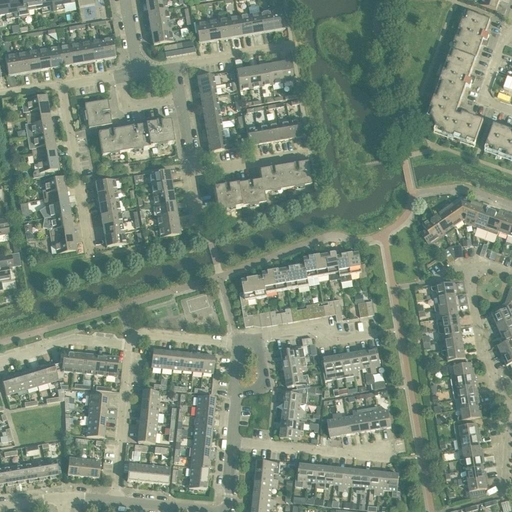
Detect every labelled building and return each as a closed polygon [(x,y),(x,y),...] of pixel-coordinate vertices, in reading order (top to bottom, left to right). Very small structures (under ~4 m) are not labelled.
[(14,1),(7,2),(6,0),(0,0),(0,16),(5,16),(6,20),(17,19),(14,1)] [(27,12),(34,11),(32,0),(20,0),(21,0),(14,1),(17,19),(28,17),(27,12)] [(50,0),(32,0),(34,11),(41,10),(41,14),(53,13),(50,0)] [(63,6),(70,5),(69,0),(50,0),(53,13),(64,11),(63,6)] [(167,11),(165,0),(146,3),(147,14),(167,11)] [(498,8),(500,2),(495,0),(482,0),(480,7),(504,15),(506,11),(498,8)] [(284,30),(281,10),(270,12),(273,32),(284,30)] [(169,21),(167,11),(147,14),(149,24),(169,21)] [(273,32),(270,12),(259,14),(262,33),(273,32)] [(465,13),(451,52),(476,61),(482,45),(485,46),(487,42),(488,40),(489,36),(486,35),(490,22),(465,13)] [(262,33),(259,14),(249,15),(252,35),(262,33)] [(252,35),(249,15),(238,17),(241,37),(252,35)] [(241,37),(238,17),(227,19),(230,39),(241,37)] [(230,39),(227,19),(217,21),(220,41),(230,39)] [(171,32),(169,21),(149,24),(151,35),(171,32)] [(220,41),(217,21),(206,23),(209,43),(220,41)] [(209,43),(206,23),(195,25),(198,44),(209,43)] [(63,29),(55,31),(56,34),(57,40),(64,39),(63,33),(63,29)] [(172,43),(171,32),(151,35),(153,46),(172,43)] [(115,59),(111,39),(101,41),(104,61),(115,59)] [(104,61),(101,41),(90,43),(93,62),(104,61)] [(93,62),(90,43),(79,44),(83,64),(93,62)] [(183,56),(189,55),(187,43),(181,44),(183,56)] [(83,64),(79,44),(69,46),(72,66),(83,64)] [(177,57),(183,56),(181,44),(175,45),(177,57)] [(171,58),(177,57),(175,45),(169,46),(171,58)] [(72,66),(69,46),(58,48),(62,68),(72,66)] [(62,68),(58,48),(47,50),(51,70),(62,68)] [(51,70),(47,50),(37,52),(40,72),(51,70)] [(40,72),(37,52),(26,54),(29,73),(40,72)] [(451,52),(437,92),(462,101),(467,88),(470,89),(471,85),(472,83),(474,79),(470,78),(476,61),(451,52)] [(29,73),(26,54),(16,55),(19,75),(29,73)] [(19,75),(16,55),(5,57),(8,77),(19,75)] [(293,82),(290,62),(279,64),(279,67),(282,84),(293,82)] [(282,84),(279,67),(279,64),(268,66),(272,86),(282,84)] [(272,86),(268,66),(258,68),(258,71),(261,87),(272,86)] [(261,87),(258,71),(258,68),(247,70),(250,89),(261,87)] [(250,89),(247,70),(236,72),(239,91),(250,89)] [(199,89),(215,87),(213,76),(197,78),(199,89)] [(201,100),(217,97),(215,87),(199,89),(201,100)] [(457,113),(462,101),(437,92),(427,118),(432,120),(436,129),(434,133),(475,148),(484,123),(457,113)] [(49,116),(47,106),(46,97),(21,101),(23,114),(25,113),(26,120),(49,116)] [(202,111),(218,108),(217,97),(201,100),(202,111)] [(107,101),(84,105),(84,106),(86,114),(87,121),(88,130),(111,126),(110,117),(108,110),(107,102),(107,101)] [(204,121),(220,119),(218,108),(202,111),(204,121)] [(52,134),(51,125),(49,116),(26,120),(27,126),(25,126),(27,138),(52,134)] [(206,132),(222,129),(220,119),(204,121),(206,132)] [(292,139),(303,138),(300,121),(289,123),(292,139)] [(157,124),(146,126),(150,149),(161,147),(173,145),(169,122),(157,124)] [(281,141),(292,139),(289,123),(278,125),(281,141)] [(270,143),(281,141),(278,125),(267,127),(270,143)] [(134,128),(122,130),(126,154),(138,151),(150,149),(146,126),(134,128)] [(260,145),(270,143),(267,127),(257,129),(260,145)] [(511,133),(494,127),(485,152),(511,161),(511,133)] [(208,143),(224,140),(222,129),(206,132),(208,143)] [(249,147),(260,145),(257,129),(246,131),(249,147)] [(110,133),(98,135),(102,158),(114,156),(126,154),(122,130),(110,133)] [(55,152),(54,142),(52,134),(27,138),(29,151),(31,151),(32,156),(55,152)] [(209,154),(226,151),(224,140),(208,143),(209,154)] [(58,171),(57,162),(55,152),(32,156),(34,165),(37,165),(38,171),(36,171),(35,172),(33,173),(33,175),(33,177),(33,179),(55,176),(54,172),(58,171)] [(264,194),(311,186),(307,163),(259,171),(261,181),(213,189),(217,212),(265,204),(264,194)] [(170,182),(170,179),(168,171),(167,171),(168,172),(149,175),(151,186),(170,182)] [(46,191),(42,192),(44,201),(59,199),(67,198),(65,188),(63,179),(44,182),(46,191)] [(116,191),(115,181),(96,184),(96,183),(95,183),(97,195),(116,191)] [(172,193),(171,185),(170,182),(151,186),(152,196),(172,193)] [(118,202),(116,191),(97,195),(99,206),(118,202)] [(174,203),(174,200),(172,193),(152,196),(154,207),(174,203)] [(45,209),(39,212),(44,220),(70,216),(68,207),(67,198),(59,199),(44,201),(45,209)] [(465,222),(471,202),(465,199),(453,208),(463,222),(465,222)] [(120,213),(118,202),(99,206),(100,216),(120,213)] [(473,227),(481,205),(471,202),(465,222),(464,224),(464,225),(473,228),(473,227)] [(176,214),(175,207),(174,203),(154,207),(156,217),(176,214)] [(29,214),(27,204),(20,206),(21,215),(29,214)] [(463,222),(453,208),(451,205),(442,211),(455,228),(463,222)] [(485,232),(492,212),(489,211),(487,212),(487,213),(485,212),(486,207),(481,205),(473,227),(473,228),(482,231),(483,233),(485,234),(485,232)] [(456,229),(455,228),(442,211),(438,214),(441,218),(439,219),(437,218),(433,220),(444,235),(445,237),(445,236),(446,236),(450,237),(454,234),(454,230),(455,230),(456,229)] [(498,233),(505,214),(499,212),(498,217),(496,216),(496,215),(495,213),(492,212),(485,232),(485,234),(486,235),(489,234),(497,236),(498,234),(498,233)] [(122,223),(120,213),(100,216),(102,227),(122,223)] [(178,225),(177,222),(176,214),(156,217),(158,228),(178,225)] [(507,237),(511,223),(511,216),(505,214),(498,233),(498,234),(507,237)] [(44,220),(42,229),(49,231),(50,238),(65,235),(72,234),(71,224),(70,216),(44,220)] [(0,236),(10,235),(7,219),(0,220),(0,236)] [(444,235),(433,220),(431,222),(431,225),(430,226),(427,222),(422,225),(425,230),(421,233),(423,245),(427,244),(430,248),(438,242),(443,241),(442,237),(444,235)] [(123,234),(122,223),(102,227),(104,237),(123,234)] [(180,236),(178,228),(178,225),(158,228),(160,239),(180,236)] [(65,235),(50,238),(51,247),(55,246),(56,256),(75,253),(74,243),(72,234),(65,235)] [(125,245),(123,234),(104,237),(106,248),(125,245)] [(451,250),(447,252),(451,257),(454,255),(458,260),(458,259),(457,247),(450,248),(451,250)] [(0,292),(3,292),(1,283),(10,281),(8,269),(12,268),(20,267),(18,254),(0,257),(0,292)] [(336,255),(325,257),(328,276),(330,282),(341,280),(340,278),(339,274),(336,258),(337,258),(336,255)] [(351,276),(359,274),(360,280),(367,279),(365,266),(361,267),(358,255),(347,257),(351,276)] [(318,278),(319,278),(328,276),(325,257),(315,258),(318,278)] [(352,282),(351,276),(347,257),(337,258),(336,258),(339,274),(340,278),(341,280),(341,284),(352,282)] [(319,283),(319,278),(318,278),(315,258),(304,260),(305,267),(308,285),(319,283)] [(309,287),(308,285),(305,267),(295,269),(298,288),(309,287)] [(287,290),(298,288),(295,269),(284,271),(287,290)] [(277,292),(287,290),(284,271),(273,273),(277,292)] [(266,294),(277,292),(273,273),(263,275),(263,278),(266,294)] [(267,298),(266,294),(263,278),(253,280),(256,300),(267,298)] [(247,301),(256,300),(253,280),(242,282),(244,294),(239,295),(245,329),(253,327),(251,316),(247,317),(246,308),(248,307),(247,301)] [(437,299),(454,296),(454,292),(456,292),(455,285),(431,289),(431,292),(433,293),(436,293),(437,299)] [(434,310),(456,307),(454,296),(437,299),(438,305),(435,306),(434,307),(434,310)] [(337,323),(342,322),(339,301),(333,302),(335,316),(337,323)] [(330,317),(335,316),(333,302),(327,303),(330,317)] [(491,311),(494,316),(492,317),(496,327),(511,319),(511,305),(510,303),(491,311)] [(360,319),(368,317),(366,304),(358,305),(360,319)] [(309,321),(315,320),(312,306),(306,307),(309,321)] [(441,320),(458,318),(456,307),(434,310),(435,313),(437,315),(440,314),(441,320)] [(287,324),(293,323),(291,310),(285,311),(287,324)] [(266,328),(272,327),(270,313),(264,314),(266,328)] [(441,320),(437,321),(438,332),(460,328),(458,318),(441,320)] [(511,319),(496,327),(501,336),(511,330),(511,319)] [(460,328),(438,332),(439,334),(440,335),(443,335),(444,342),(461,339),(460,328)] [(511,342),(511,330),(501,336),(505,345),(511,342)] [(303,347),(313,346),(312,339),(301,341),(303,347)] [(441,353),(463,350),(461,339),(444,342),(445,348),(442,348),(441,350),(441,353)] [(511,353),(511,342),(505,345),(497,348),(502,358),(511,353)] [(282,362),(305,358),(303,349),(281,353),(282,362)] [(375,368),(380,367),(377,350),(368,352),(372,374),(376,374),(375,368)] [(448,363),(452,363),(465,360),(463,350),(441,353),(442,356),(444,357),(447,357),(448,363)] [(161,370),(163,353),(152,352),(151,369),(161,370)] [(368,375),(372,374),(368,352),(359,354),(362,371),(367,370),(368,375)] [(171,371),(173,354),(163,353),(161,370),(171,371)] [(510,366),(511,370),(511,353),(502,358),(506,368),(510,366)] [(182,372),(183,355),(173,354),(171,371),(182,372)] [(357,371),(362,371),(359,354),(350,355),(354,378),(358,377),(357,371)] [(72,375),(74,356),(63,355),(63,356),(60,355),(59,365),(53,367),(58,382),(58,381),(63,380),(63,374),(72,375)] [(192,373),(193,356),(183,355),(182,372),(192,373)] [(350,355),(341,357),(345,379),(354,378),(350,355)] [(83,376),(85,357),(74,356),(72,375),(83,376)] [(202,374),(204,357),(193,356),(192,373),(202,374)] [(94,377),(96,358),(85,357),(83,376),(94,377)] [(212,375),(214,358),(204,357),(202,374),(212,375)] [(345,379),(341,357),(332,358),(336,380),(345,379)] [(105,378),(106,359),(96,358),(94,377),(105,378)] [(284,371),(306,367),(305,358),(282,362),(284,371)] [(332,381),(336,380),(332,358),(323,360),(325,368),(322,369),(324,383),(332,382),(332,381)] [(116,379),(117,360),(106,359),(105,378),(116,379)] [(451,380),(474,376),(472,370),(471,370),(470,366),(466,366),(465,360),(452,363),(454,375),(451,375),(450,377),(451,380)] [(45,369),(43,370),(47,385),(58,382),(53,367),(51,368),(50,365),(45,367),(45,369)] [(285,380),(302,377),(302,372),(307,371),(306,367),(284,371),(285,380)] [(35,373),(32,373),(37,388),(47,385),(43,370),(40,371),(40,368),(34,370),(35,373)] [(25,375),(22,376),(26,391),(37,388),(32,373),(30,374),(29,371),(24,373),(25,375)] [(14,379),(11,380),(16,394),(26,391),(22,376),(20,377),(19,374),(13,376),(14,379)] [(308,389),(310,389),(309,381),(308,376),(303,377),(302,377),(285,380),(287,389),(296,387),(297,390),(308,389)] [(452,391),(473,387),(473,383),(475,383),(474,376),(451,380),(452,391)] [(11,380),(9,380),(9,378),(3,379),(4,382),(1,383),(5,398),(16,394),(11,380)] [(454,401),(455,401),(477,398),(476,391),(474,391),(473,387),(452,391),(454,401)] [(306,406),(308,389),(297,390),(297,391),(292,391),(292,395),(285,394),(284,403),(301,405),(306,406)] [(141,402),(158,404),(159,393),(142,392),(141,402)] [(106,409),(107,398),(90,397),(89,407),(106,409)] [(213,410),(214,399),(197,397),(196,408),(213,410)] [(476,405),(478,404),(477,398),(455,401),(457,412),(460,411),(477,409),(476,405)] [(157,414),(158,404),(141,402),(140,413),(157,414)] [(300,410),(301,405),(284,403),(283,412),(305,415),(305,410),(300,410)] [(105,419),(106,409),(89,407),(88,417),(105,419)] [(388,412),(381,413),(381,407),(376,408),(380,430),(391,429),(388,412)] [(212,420),(213,410),(196,408),(195,418),(212,420)] [(370,432),(380,430),(376,408),(366,410),(370,432)] [(459,418),(457,420),(458,423),(475,420),(481,419),(480,412),(478,413),(477,409),(460,411),(461,417),(459,418)] [(360,434),(370,432),(366,410),(356,412),(360,434)] [(305,419),(305,415),(283,412),(282,421),(299,423),(300,418),(305,419)] [(350,436),(360,434),(356,412),(352,412),(353,418),(347,419),(350,436)] [(156,424),(157,414),(140,413),(139,423),(156,424)] [(330,439),(340,437),(336,415),(332,416),(333,421),(327,422),(330,439)] [(347,419),(342,420),(341,415),(336,415),(340,437),(350,436),(347,419)] [(104,429),(105,419),(88,417),(87,427),(104,429)] [(211,430),(212,420),(195,418),(194,428),(211,430)] [(456,441),(479,437),(478,430),(476,431),(475,420),(458,423),(453,424),(456,441)] [(299,423),(282,421),(281,431),(303,433),(304,424),(299,423)] [(155,435),(156,424),(139,423),(138,433),(155,435)] [(103,440),(104,429),(87,427),(86,438),(103,440)] [(210,440),(211,430),(194,428),(193,438),(210,440)] [(303,437),(303,433),(281,431),(280,440),(297,441),(297,436),(303,437)] [(154,445),(155,435),(138,433),(137,444),(154,445)] [(462,451),(479,448),(478,444),(480,444),(479,437),(456,441),(457,451),(462,450),(462,451)] [(209,450),(210,440),(193,438),(192,449),(209,450)] [(459,462),(483,459),(482,452),(480,452),(479,448),(462,451),(463,457),(460,458),(459,460),(459,462)] [(208,460),(209,450),(192,449),(191,459),(208,460)] [(77,477),(79,460),(69,459),(67,476),(77,477)] [(207,471),(208,460),(191,459),(190,469),(207,471)] [(466,472),(483,469),(482,466),(484,465),(483,459),(459,462),(460,465),(462,467),(465,466),(466,472)] [(87,478),(89,461),(79,460),(77,477),(87,478)] [(98,479),(100,462),(89,461),(87,478),(98,479)] [(60,462),(55,463),(55,462),(44,464),(46,478),(49,478),(49,481),(55,480),(55,477),(60,476),(60,462)] [(278,476),(279,465),(257,463),(256,473),(273,475),(278,476)] [(44,479),(46,478),(44,464),(34,465),(36,480),(38,480),(39,483),(45,482),(44,479)] [(33,481),(36,480),(34,465),(23,467),(25,482),(28,481),(28,484),(34,483),(33,481)] [(137,484),(138,466),(128,465),(126,482),(137,484)] [(147,485),(149,467),(138,466),(137,484),(147,485)] [(307,489),(309,467),(299,466),(298,474),(296,474),(295,488),(302,489),(307,489)] [(23,482),(25,482),(23,467),(12,469),(15,484),(17,483),(18,486),(23,485),(23,482)] [(157,486),(159,468),(149,467),(147,485),(157,486)] [(316,485),(318,468),(309,467),(307,489),(311,490),(311,484),(316,485)] [(167,487),(169,469),(159,468),(157,486),(167,487)] [(324,491),(327,469),(318,468),(316,485),(316,490),(324,491)] [(12,484),(15,484),(12,469),(2,471),(4,485),(6,485),(7,488),(13,487),(12,484)] [(206,481),(207,471),(190,469),(189,479),(206,481)] [(334,487),(336,469),(327,469),(324,491),(329,491),(329,486),(334,487)] [(342,493),(345,470),(336,469),(334,487),(339,487),(338,492),(342,493)] [(458,484),(486,480),(485,473),(483,473),(483,469),(466,472),(467,478),(464,479),(462,481),(458,482),(458,484)] [(352,488),(353,471),(345,470),(342,493),(346,493),(347,488),(352,488)] [(360,495),(363,472),(353,471),(352,488),(357,489),(356,494),(360,495)] [(370,490),(371,473),(363,472),(360,495),(364,495),(365,490),(370,490)] [(273,481),(273,475),(256,473),(255,483),(277,486),(278,481),(273,481)] [(378,496),(380,474),(371,473),(370,490),(375,491),(374,496),(378,496)] [(388,492),(389,475),(380,474),(378,496),(382,497),(382,492),(388,492)] [(396,498),(398,476),(389,475),(388,492),(392,493),(392,498),(396,498)] [(205,491),(206,481),(189,479),(188,490),(205,491)] [(486,480),(458,484),(459,487),(463,486),(465,488),(468,487),(469,493),(467,493),(468,500),(486,497),(485,491),(486,491),(486,487),(487,486),(486,480)] [(277,490),(277,486),(255,483),(254,494),(271,495),(272,489),(277,490)] [(271,501),(271,495),(254,494),(253,504),(275,506),(276,502),(271,501)]
